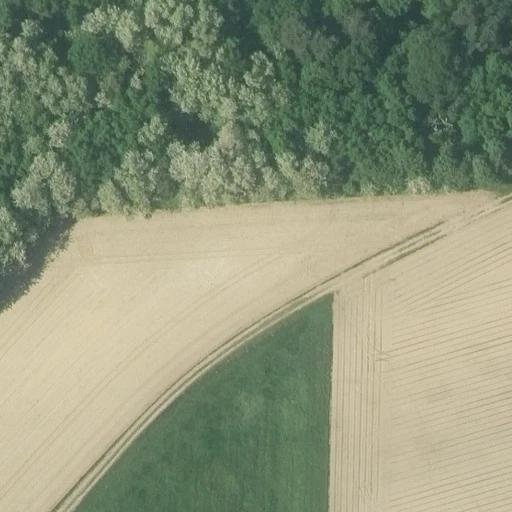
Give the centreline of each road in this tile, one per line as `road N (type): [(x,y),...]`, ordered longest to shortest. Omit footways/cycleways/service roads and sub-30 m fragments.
road 1 (track): [(511,195),(438,229),(196,370),(65,511)]
road 2 (unclassified): [(0,29),(299,0)]
